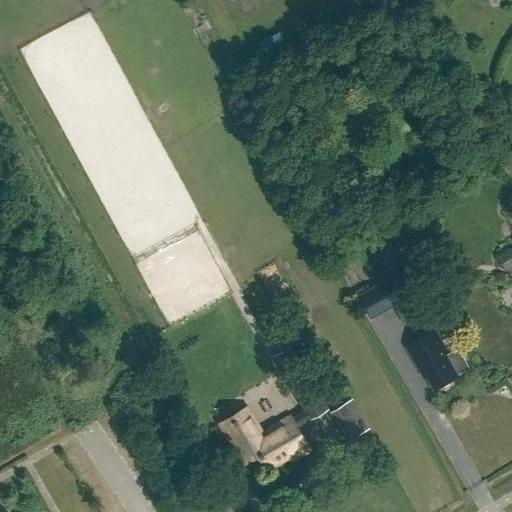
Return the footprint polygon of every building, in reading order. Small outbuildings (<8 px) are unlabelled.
[(511,247),(496,256),(505,272),(511,267),(511,247)] [(408,266),(379,283),(393,306),(422,289),(408,266)] [(426,375),(434,390),(457,376),(456,375),(468,368),(457,350),(445,357),(444,355),(447,353),(434,331),(406,348),(423,377),(426,375)] [(306,410),(293,418),(291,416),(263,433),(247,408),(228,419),(221,423),(220,423),(244,464),(258,456),(266,470),(308,445),(297,426),(310,418),(310,419),(328,409),(292,345),(275,355),(306,410)] [(329,405),(342,437),(365,428),(351,396),(329,405)]
